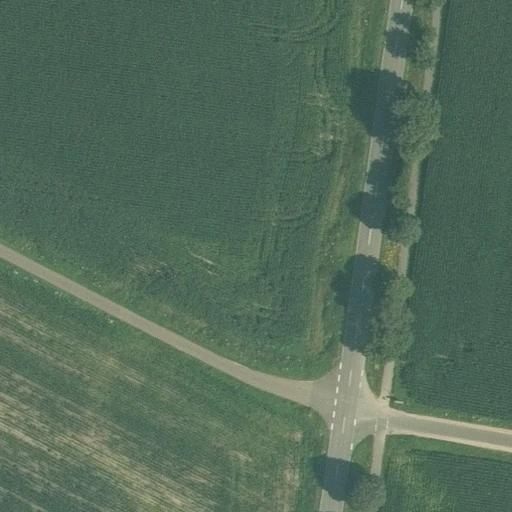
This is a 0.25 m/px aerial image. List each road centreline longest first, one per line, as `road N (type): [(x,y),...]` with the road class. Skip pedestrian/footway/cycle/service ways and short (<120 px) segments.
road 1 (tertiary): [(401,0),(345,412)]
road 2 (unclassified): [(345,412),(0,234)]
road 3 (unclassified): [(511,441),(345,412)]
